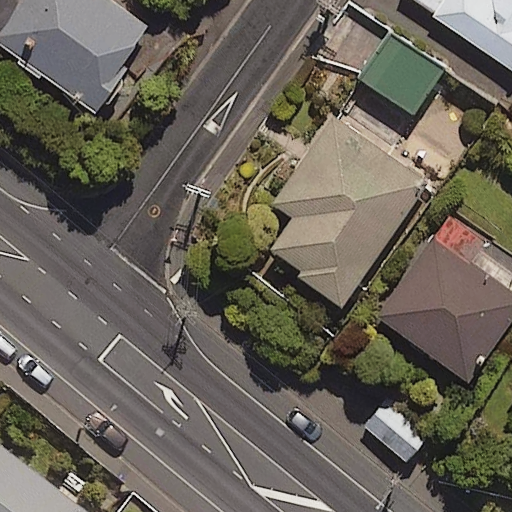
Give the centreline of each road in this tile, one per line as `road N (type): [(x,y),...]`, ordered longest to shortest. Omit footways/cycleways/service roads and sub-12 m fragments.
road 1 (residential): [(78,320),(301,0)]
road 2 (secondary): [(312,511),(78,320)]
